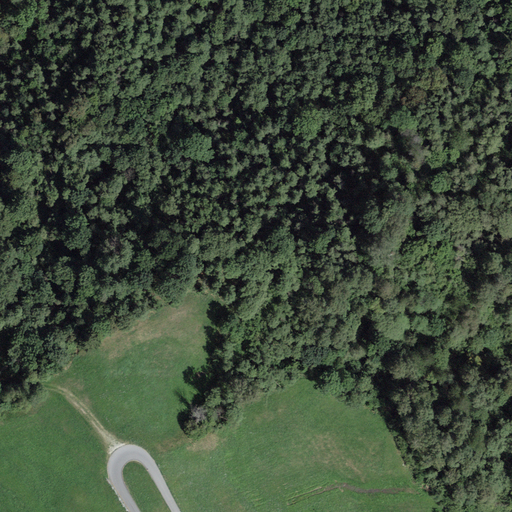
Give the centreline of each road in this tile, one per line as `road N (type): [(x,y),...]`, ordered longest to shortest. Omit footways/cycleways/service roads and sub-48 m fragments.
road 1 (track): [(0,336),(9,375),(61,391),(118,455)]
road 2 (unclassified): [(176,511),(151,466),(132,451),(118,455),(112,469),(136,511)]
